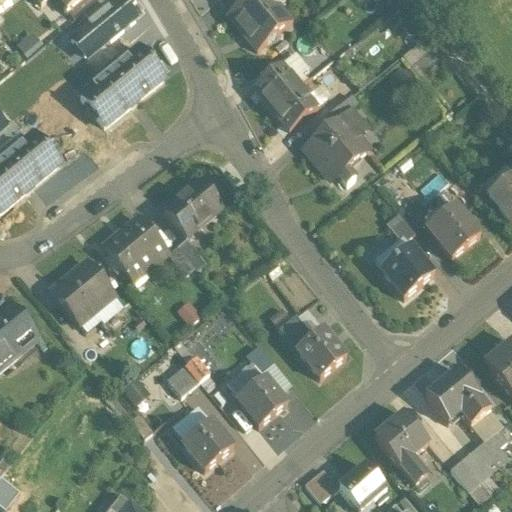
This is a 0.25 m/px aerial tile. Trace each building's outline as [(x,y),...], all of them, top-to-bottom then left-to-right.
[(33,0),(40,9),(50,0),(53,0),(66,15),(83,0),(33,0)] [(104,0),(83,18),(91,28),(119,5),(114,0),(104,0)] [(272,15),(259,0),(248,0),(237,9),(238,10),(226,20),(227,21),(256,55),(255,55),(256,57),(292,27),(291,26),(290,26),(279,12),(279,11),(278,10),(272,15)] [(134,24),(119,5),(91,28),(71,43),(86,62),(134,24)] [(16,49),(27,62),(42,48),(31,36),(16,49)] [(138,54),(80,102),(104,131),(162,83),(138,54)] [(281,70),(252,93),(270,115),(299,92),(281,70)] [(366,72),(350,84),(357,92),(372,81),(366,72)] [(316,113),(299,92),(270,115),(288,137),(316,113)] [(351,100),(328,119),(336,128),(342,123),(359,110),(351,100)] [(0,132),(0,149),(21,131),(13,121),(2,131),(0,132)] [(336,128),(304,155),(317,170),(321,167),(335,184),(369,156),(353,137),(349,140),(339,128),(343,125),(342,123),(336,128)] [(33,140),(0,166),(0,215),(57,169),(33,140)] [(511,228),(511,181),(488,201),(511,230),(511,228)] [(245,195),(238,187),(234,190),(241,198),(245,195)] [(221,213),(200,188),(164,218),(185,243),(221,213)] [(479,243),(454,213),(427,235),(451,265),(479,243)] [(414,239),(398,220),(387,229),(403,248),(414,239)] [(164,257),(138,225),(103,254),(129,286),(164,257)] [(205,268),(187,246),(178,254),(193,273),(196,276),(205,268)] [(409,252),(380,276),(404,304),(432,280),(409,252)] [(193,273),(178,254),(168,262),(183,281),(193,273)] [(112,302),(84,268),(50,296),(78,330),(92,318),(112,302)] [(112,302),(92,318),(100,328),(120,311),(112,302)] [(8,313),(0,320),(0,375),(20,359),(12,352),(29,338),(8,313)] [(295,322),(279,335),(296,355),(312,342),(295,322)] [(312,342),(296,355),(320,384),(346,363),(322,335),(312,342)] [(511,348),(510,346),(483,368),(511,404),(511,348)] [(273,370),(258,351),(245,362),(252,371),(260,380),(261,380),(273,370)] [(208,380),(195,363),(185,371),(199,387),(208,380)] [(199,387),(185,371),(167,386),(180,402),(199,387)] [(286,411),(261,380),(260,380),(252,371),(226,391),(237,405),(235,406),(258,434),(286,411)] [(479,402),(457,375),(424,401),(447,429),(459,419),(469,432),(489,416),(478,403),(479,402)] [(123,391),(137,408),(151,396),(137,379),(123,391)] [(232,453),(210,426),(210,427),(199,413),(173,434),(184,448),(182,449),(204,477),(232,453)] [(403,418),(373,443),(398,473),(399,472),(414,491),(425,481),(410,463),(428,448),(403,418)] [(152,437),(138,419),(130,426),(144,443),(152,437)] [(481,466),(508,445),(499,435),(472,456),(481,466)] [(491,478),(472,456),(461,465),(479,487),(491,478)] [(479,487),(461,465),(450,475),(468,497),(479,487)] [(353,511),(364,511),(385,495),(370,477),(364,470),(337,493),(353,511)] [(337,493),(323,475),(304,489),(319,507),(337,493)] [(0,511),(1,511),(7,511),(19,496),(0,481),(0,511)] [(133,511),(120,502),(112,511),(133,511)]
